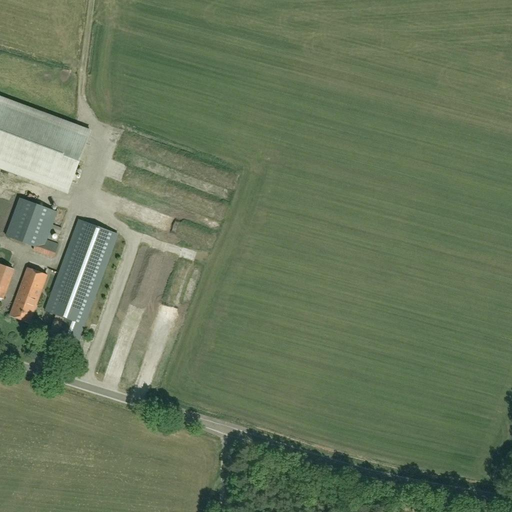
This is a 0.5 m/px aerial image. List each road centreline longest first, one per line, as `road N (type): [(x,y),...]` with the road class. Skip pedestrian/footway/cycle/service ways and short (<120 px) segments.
road 1 (unclassified): [(511,499),(370,474),(0,359)]
road 2 (track): [(91,0),(80,92),(98,130),(87,207)]
